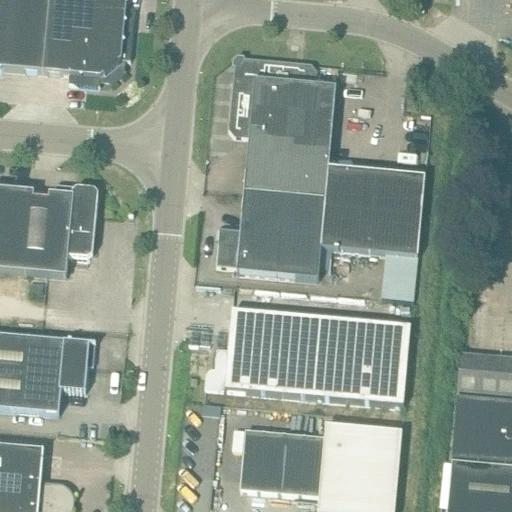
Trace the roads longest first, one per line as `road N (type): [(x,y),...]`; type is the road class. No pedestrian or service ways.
road 1 (unclassified): [(143,511),(176,148)]
road 2 (unclassified): [(511,95),(396,28),(189,3)]
road 3 (unclassified): [(176,148),(0,133)]
road 4 (unclassified): [(176,148),(189,3)]
